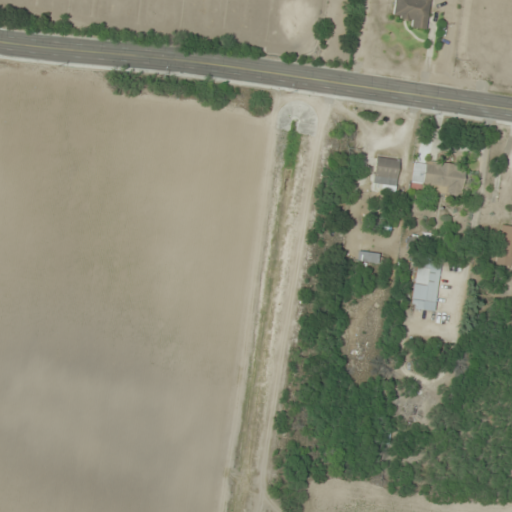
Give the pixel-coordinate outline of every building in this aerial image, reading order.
[(393,0),(392,15),(409,17),(408,27),(426,29),(428,0),(393,0)] [(394,193),(399,160),(375,156),(370,190),(394,193)] [(410,182),(420,183),(419,191),(461,195),(464,165),(412,159),(410,182)] [(494,263),(508,265),(509,256),(511,256),(511,226),(500,225),(494,263)] [(439,261),(415,257),(408,308),(432,312),(439,261)]
